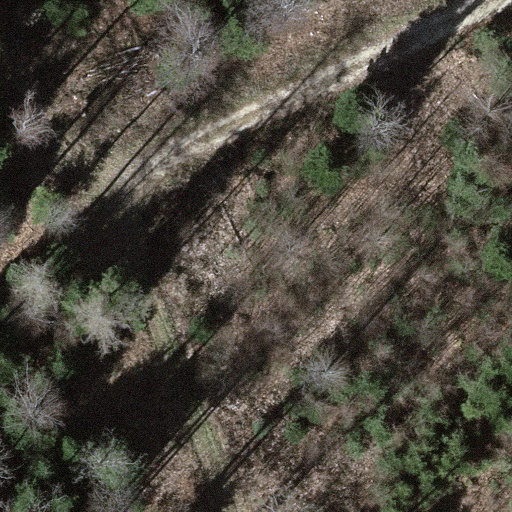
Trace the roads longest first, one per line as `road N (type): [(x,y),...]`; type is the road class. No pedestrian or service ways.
road 1 (track): [(114,184),(498,0)]
road 2 (track): [(26,0),(114,184)]
